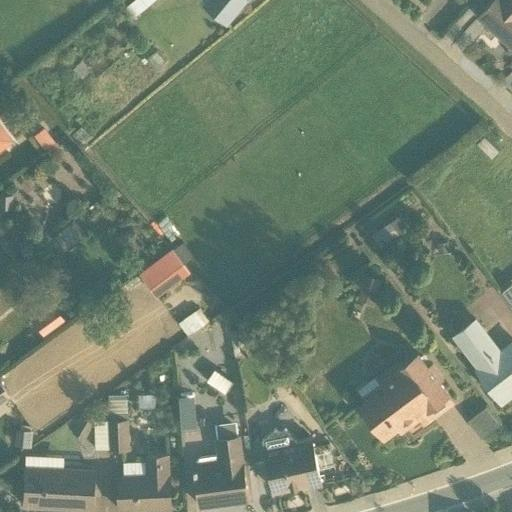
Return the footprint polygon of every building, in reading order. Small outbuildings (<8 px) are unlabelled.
[(134,0),(123,9),(131,19),(153,0),(134,0)] [(247,0),(205,0),(201,4),(226,25),(247,0)] [(511,0),(492,0),(478,16),(490,27),(491,27),(511,45),(511,0)] [(164,61),(149,43),(140,50),(155,69),(164,61)] [(80,59),(70,69),(80,79),(90,69),(80,59)] [(0,125),(0,149),(12,141),(0,125)] [(42,128),(32,136),(40,146),(50,139),(42,128)] [(498,152),(484,137),(477,145),(491,159),(498,152)] [(389,226),(375,233),(380,244),(394,238),(389,226)] [(162,300),(191,276),(177,258),(148,282),(162,300)] [(373,303),(380,278),(366,274),(359,299),(373,303)] [(511,285),(511,284),(501,293),(511,306),(511,285)] [(234,357),(225,309),(219,315),(224,358),(234,357)] [(187,336),(207,321),(199,310),(179,323),(178,324),(187,336)] [(475,318),(451,337),(501,403),(511,394),(511,339),(499,349),(475,318)] [(229,331),(234,359),(240,357),(235,330),(229,331)] [(195,359),(193,343),(183,344),(182,345),(174,347),(177,362),(195,359)] [(357,390),(365,401),(358,405),(383,439),(407,421),(410,425),(419,418),(424,424),(453,403),(417,354),(378,383),(374,378),(357,390)] [(231,383),(214,370),(206,381),(224,394),(231,383)] [(0,403),(8,397),(0,386),(0,403)] [(126,395),(108,395),(108,449),(129,450),(128,421),(127,421),(126,395)] [(138,396),(138,408),(154,407),(153,395),(138,396)] [(194,395),(178,396),(181,429),(196,428),(194,395)] [(470,417),(481,435),(499,424),(488,406),(470,417)] [(94,450),(108,449),(107,421),(94,421),(93,422),(82,415),(71,434),(83,441),(93,424),(94,450)] [(238,435),(236,422),(214,425),(215,438),(214,439),(216,456),(199,459),(197,461),(194,462),(199,506),(200,507),(247,501),(242,461),(244,460),(240,436),(240,435),(238,435)] [(18,426),(16,447),(29,448),(31,427),(18,426)] [(274,429),(262,440),(273,491),(305,485),(305,488),(320,484),(310,439),(296,442),(285,429),(277,432),(274,429)] [(117,476),(119,511),(170,509),(168,454),(144,455),(144,461),(122,462),(123,475),(117,476)] [(61,457),(24,456),(21,506),(92,509),(94,469),(61,468),(61,457)]
